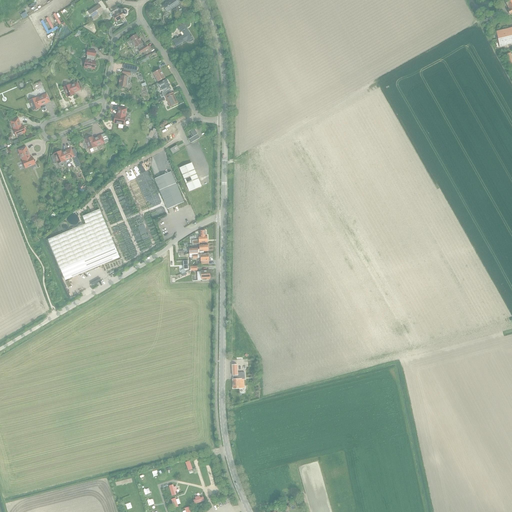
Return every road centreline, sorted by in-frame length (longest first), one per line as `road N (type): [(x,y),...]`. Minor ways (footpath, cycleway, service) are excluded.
road 1 (tertiary): [(250,511),(231,467),(222,410),(223,218)]
road 2 (unclassified): [(0,348),(197,225),(223,218)]
road 3 (residential): [(225,120),(195,114),(142,20)]
road 4 (residential): [(104,99),(41,128),(54,137),(102,114)]
road 5 (tertiary): [(225,120),(220,53),(203,0)]
